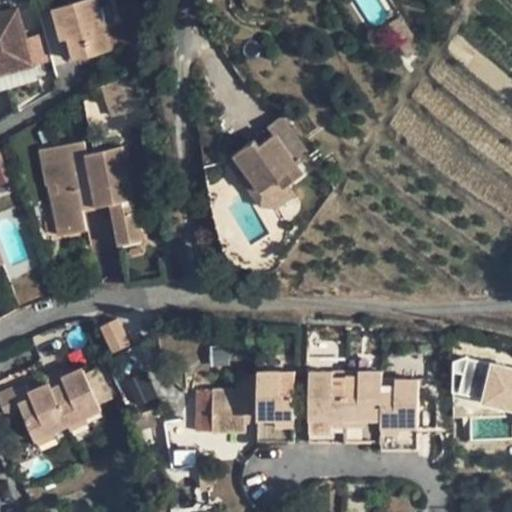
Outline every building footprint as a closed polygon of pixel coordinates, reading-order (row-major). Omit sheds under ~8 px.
[(110,50),(104,28),(96,0),(81,0),(55,7),(63,38),(69,36),(76,59),(110,50)] [(110,0),(96,0),(104,28),(118,24),(110,0)] [(0,15),(0,77),(35,69),(19,11),(0,15)] [(0,77),(0,92),(39,82),(35,69),(0,77)] [(259,145),(255,139),(232,156),(259,193),(276,182),(281,189),(303,174),(297,166),(308,159),(281,121),(269,128),(274,135),(259,145)] [(269,128),(255,139),(259,145),(274,135),(269,128)] [(84,208),(98,205),(87,153),(84,140),(40,149),(47,186),(50,185),(58,184),(60,196),(52,196),(59,236),(88,230),(84,208)] [(138,205),(136,206),(128,208),(126,199),(134,198),(123,145),(87,153),(98,205),(111,202),(120,243),(145,239),(138,205)] [(251,199),(259,193),(232,156),(224,161),(251,199)] [(50,185),(52,196),(60,196),(58,184),(50,185)] [(136,206),(134,198),(126,199),(128,208),(136,206)] [(130,343),(117,317),(101,325),(114,351),(130,343)] [(472,393),(491,396),(492,385),(511,387),(511,355),(491,353),(489,366),(477,364),(472,393)] [(51,380),(69,423),(101,409),(83,366),(62,375),(59,368),(48,374),(51,380)] [(294,439),(295,375),(284,375),(280,369),(258,369),(258,375),(258,416),(259,439),(294,439)] [(335,375),(335,369),(309,369),(308,439),(345,439),(347,375),(335,375)] [(381,385),(381,378),(381,370),(359,370),(359,376),(347,375),(345,439),(381,439),(381,385)] [(246,416),(258,416),(258,375),(245,374),(244,389),(197,388),(196,429),(246,430),(246,416)] [(417,378),(394,378),(394,384),(381,385),(381,439),(381,447),(416,448),(417,378)] [(36,438),(69,423),(51,380),(31,389),(28,382),(14,388),(36,438)] [(511,398),(511,387),(492,385),(491,396),(511,398)] [(184,419),(165,422),(173,466),(192,464),(184,419)] [(483,439),(464,437),(463,457),(481,458),(483,439)]
